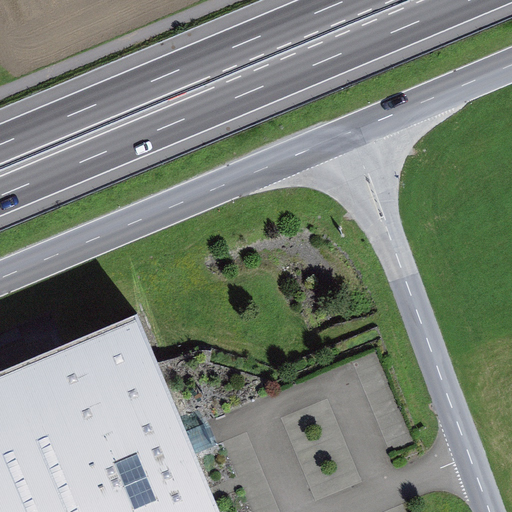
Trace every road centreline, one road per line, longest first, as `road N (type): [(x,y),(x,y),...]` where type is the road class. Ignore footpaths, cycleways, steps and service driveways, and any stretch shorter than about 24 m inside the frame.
road 1 (secondary): [(511,64),(0,277)]
road 2 (motorway): [(0,196),(470,0)]
road 3 (motorway): [(342,0),(0,143)]
